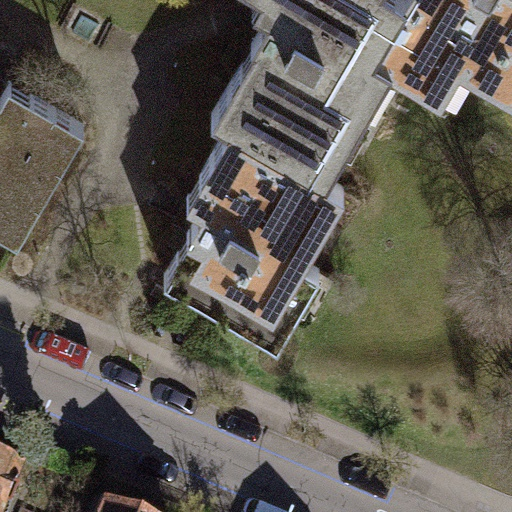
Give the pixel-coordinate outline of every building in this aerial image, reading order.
[(265,0),(243,39),(256,47),(246,65),(234,59),(203,112),(220,122),(221,120),(318,176),(319,175),(337,144),(320,134),(367,54),(364,53),(395,0),(265,0)] [(511,0),(395,0),(364,53),(367,54),(416,82),(434,50),(511,94),(511,0)] [(0,229),(10,236),(76,122),(0,79),(0,229)] [(318,176),(221,120),(220,122),(179,194),(194,202),(179,228),(193,236),(182,254),(170,248),(156,272),(270,338),(311,267),(278,248),(300,210),(316,219),(336,185),(319,175),(318,176)] [(0,462),(0,511),(4,511),(22,472),(0,462)]
